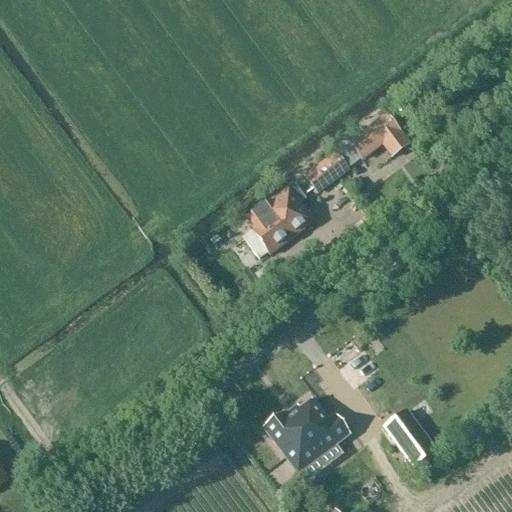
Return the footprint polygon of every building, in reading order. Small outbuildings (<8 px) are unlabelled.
[(391,161),(410,147),(387,116),(348,145),(362,163),(382,148),(391,161)] [(335,154),(303,179),(315,194),(347,171),(335,154)] [(269,258),(298,237),(284,218),(306,203),(296,188),(248,221),(255,232),(244,239),(258,260),(267,254),(269,258)] [(283,418),(264,432),(286,461),(287,460),(286,459),(297,450),(306,451),(314,462),(312,464),(313,465),(335,448),(348,438),(335,420),(328,425),(312,403),(299,413),(297,410),(284,420),(283,418)] [(406,414),(383,431),(410,466),(431,450),(406,414)] [(0,486),(9,480),(0,467),(0,486)]
